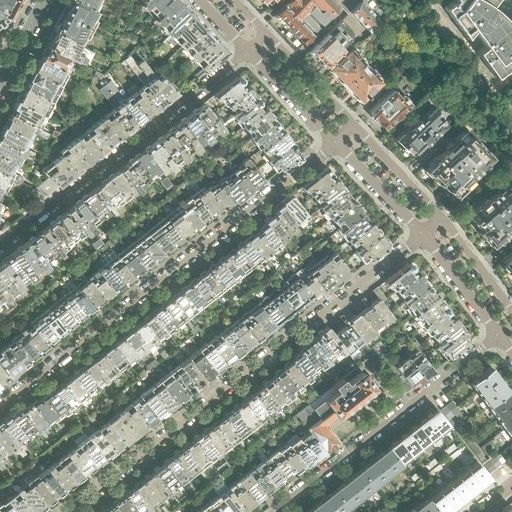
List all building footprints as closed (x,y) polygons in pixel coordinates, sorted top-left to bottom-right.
[(14,10),(19,0),(18,0),(0,0),(0,12),(8,19),(9,19),(10,18),(9,18),(14,10)] [(63,15),(91,30),(100,13),(97,12),(97,10),(77,0),(68,0),(65,7),(67,8),(63,15)] [(98,3),(99,0),(77,0),(97,10),(100,4),(98,3)] [(152,12),(163,0),(145,0),(143,3),(134,14),(137,17),(142,12),(141,10),(143,7),(146,9),(148,7),(152,12)] [(153,31),(160,24),(181,3),(179,1),(178,0),(163,0),(152,12),(156,16),(155,18),(156,19),(152,23),(154,24),(150,28),(153,31)] [(290,13),(295,18),(297,20),(307,11),(314,5),(313,4),(309,0),(288,0),(284,4),(292,11),(290,13)] [(337,10),(340,7),(333,0),(317,0),(313,4),(314,5),(307,11),(321,25),(337,10)] [(333,0),(340,7),(348,14),(350,12),(350,13),(362,2),(364,0),(333,0)] [(495,77),(511,64),(511,25),(511,26),(505,20),(506,19),(507,18),(506,16),(505,15),(504,15),(503,16),(502,17),(497,12),(489,6),(493,0),(453,0),(454,0),(445,7),(444,8),(445,9),(465,36),(464,37),(465,38),(472,29),(484,46),(476,52),(495,77)] [(371,32),(391,12),(388,10),(378,20),(373,15),(362,2),(350,13),(370,33),(371,32)] [(171,36),(192,15),(188,10),(188,8),(184,4),(182,4),(181,3),(160,24),(169,34),(162,41),(164,43),(171,36)] [(295,18),(290,13),(292,11),(284,4),(274,13),(286,26),(295,18)] [(318,28),(321,25),(307,11),(297,20),(295,18),(286,26),(302,43),(308,38),(308,37),(318,28)] [(0,25),(8,19),(0,12),(0,29),(1,28),(0,26),(0,25)] [(91,30),(63,15),(59,23),(57,22),(53,30),(81,45),(82,46),(91,30)] [(169,61),(183,48),(203,27),(199,22),(199,20),(196,16),(193,16),(192,15),(171,36),(180,46),(167,59),(169,61)] [(323,68),(353,39),(353,33),(341,20),(339,22),(308,52),(323,68)] [(186,67),(214,38),(210,34),(210,31),(207,28),(204,28),(203,27),(183,48),(191,57),(192,58),(185,65),(186,67)] [(77,53),(81,45),(53,30),(48,39),(50,40),(47,46),(73,61),(85,66),(87,62),(78,57),(80,54),(77,53)] [(214,38),(186,67),(187,67),(194,60),(202,69),(195,75),(197,77),(204,71),(226,54),(223,52),(225,50),(221,45),(221,43),(218,40),(216,40),(214,38)] [(67,74),(73,61),(47,46),(40,60),(67,74)] [(343,86),(365,65),(360,61),(361,59),(355,52),(353,53),(350,51),(329,71),(334,76),(335,75),(341,81),(340,82),(343,86)] [(136,63),(166,101),(176,93),(158,73),(155,75),(141,59),(136,63)] [(67,74),(40,60),(37,60),(35,66),(36,68),(33,72),(60,86),(67,89),(70,84),(63,81),(67,74)] [(166,101),(136,63),(134,61),(129,65),(144,84),(139,88),(156,109),(166,101)] [(365,65),(343,86),(349,91),(350,90),(356,97),(355,98),(359,102),(380,82),(376,77),(377,76),(370,68),(369,70),(365,65)] [(23,87),(52,102),(60,86),(33,72),(32,71),(23,87)] [(100,79),(104,75),(96,71),(95,73),(100,79)] [(184,86),(176,77),(170,82),(178,91),(184,86)] [(219,100),(224,105),(246,87),(241,80),(241,81),(241,79),(240,78),(239,77),(237,77),(236,77),(235,78),(234,78),(221,89),(213,95),(217,101),(219,100)] [(135,125),(146,117),(129,96),(126,98),(111,80),(104,85),(135,125)] [(135,125),(104,85),(101,81),(99,83),(102,87),(99,89),(114,108),(109,112),(125,133),(135,125)] [(400,113),(409,104),(402,96),(400,97),(392,89),(390,91),(385,86),(382,89),(381,89),(379,91),(378,93),(375,96),(379,101),(368,111),(383,128),(392,119),(393,120),(395,121),(400,116),(401,114),(400,113)] [(23,87),(16,102),(43,116),(44,117),(52,102),(23,87)] [(232,108),(236,113),(256,98),(256,95),(254,91),(250,91),(247,87),(246,87),(224,105),(226,104),(230,109),(232,108)] [(146,117),(156,109),(139,88),(129,96),(146,117)] [(241,127),(265,109),(256,98),(236,113),(234,115),(225,122),(227,125),(236,118),(238,120),(237,121),(241,127)] [(14,111),(12,115),(48,133),(49,130),(49,128),(40,124),(43,116),(16,102),(13,108),(14,111)] [(192,113),(211,138),(216,134),(220,135),(225,131),(221,125),(216,120),(212,114),(206,108),(203,103),(197,109),(195,109),(193,111),(192,112),(192,113)] [(438,138),(440,136),(438,133),(436,135),(436,134),(446,124),(439,117),(439,115),(432,107),(424,115),(424,118),(420,122),(418,120),(404,133),(401,133),(394,139),(402,147),(400,148),(406,154),(408,154),(409,153),(410,154),(422,143),(424,145),(430,139),(431,140),(434,140),(437,138),(438,138)] [(245,128),(252,137),(274,121),(274,117),(271,114),(268,113),(265,109),(241,127),(236,131),(238,134),(245,128)] [(111,145),(125,133),(109,112),(101,119),(108,129),(102,134),(111,145)] [(213,140),(211,138),(192,113),(185,118),(183,118),(181,120),(180,122),(198,145),(202,141),(204,143),(208,144),(213,140)] [(48,133),(12,115),(10,114),(3,126),(31,140),(35,133),(34,132),(36,130),(37,131),(36,132),(47,138),(49,134),(48,133)] [(101,153),(111,145),(102,134),(108,129),(101,119),(84,132),(101,153)] [(252,141),(259,150),(282,131),(282,129),(279,125),(277,125),(274,121),(252,137),(244,143),(246,145),(252,141)] [(198,145),(180,122),(173,127),(171,128),(169,130),(168,131),(186,154),(191,151),(192,152),(196,153),(201,149),(198,145)] [(31,140),(3,126),(0,132),(0,140),(24,153),(31,140)] [(189,159),(186,154),(168,131),(161,136),(159,137),(157,139),(156,141),(174,164),(179,160),(180,162),(184,162),(189,159)] [(268,161),(291,143),(291,139),(289,136),(285,135),(282,131),(259,150),(252,155),(254,157),(262,151),(264,154),(265,156),(267,158),(268,159),(269,159),(268,160),(268,161)] [(440,136),(438,138),(432,144),(434,147),(440,141),(441,142),(440,143),(446,149),(433,161),(433,162),(424,171),(433,179),(433,180),(435,178),(438,180),(441,180),(447,187),(447,190),(454,197),(462,188),(463,186),(482,166),(491,157),(484,149),(483,150),(481,150),(479,148),(481,146),(474,140),(472,141),(462,131),(455,137),(455,140),(453,142),(449,137),(446,137),(443,140),(440,136)] [(86,164),(101,153),(84,132),(75,139),(83,149),(77,153),(86,164)] [(76,172),(86,164),(77,153),(83,149),(75,139),(60,152),(61,154),(76,172)] [(24,153),(0,140),(0,156),(17,165),(24,153)] [(174,164),(156,141),(149,146),(147,147),(145,148),(144,150),(159,171),(161,174),(167,169),(168,171),(172,171),(177,168),(174,164)] [(291,143),(268,161),(272,166),(276,172),(298,155),(298,153),(294,147),(291,143)] [(156,174),(159,171),(144,150),(140,153),(133,158),(150,179),(154,175),(165,188),(168,186),(172,190),(174,189),(162,175),(159,177),(156,174)] [(57,187),(76,172),(61,154),(53,160),(54,162),(50,165),(49,164),(43,168),(50,177),(57,187)] [(264,181),(260,175),(256,171),(244,155),(242,157),(243,160),(241,161),(243,164),(241,164),(239,165),(239,169),(254,189),(255,188),(257,188),(259,186),(260,185),(264,181)] [(13,173),(17,165),(0,156),(0,172),(11,178),(20,183),(23,178),(13,173)] [(150,179),(133,158),(123,166),(132,178),(126,182),(133,191),(134,193),(141,188),(140,187),(150,179)] [(251,191),(254,189),(239,169),(238,170),(234,165),(232,165),(232,166),(230,164),(227,167),(232,174),(230,176),(230,178),(244,198),(252,192),(251,191)] [(123,199),(133,191),(126,182),(132,178),(123,166),(107,178),(123,199)] [(196,176),(204,170),(201,167),(193,174),(196,176)] [(312,196),(334,178),(334,176),(332,172),(329,172),(325,167),(301,187),(305,192),(308,191),(312,196)] [(11,178),(0,172),(0,186),(5,190),(11,178)] [(244,198),(230,178),(227,175),(222,178),(221,177),(216,180),(215,180),(232,202),(235,200),(236,202),(239,202),(244,198)] [(57,187),(50,177),(43,183),(51,192),(57,187)] [(123,199),(107,178),(96,187),(105,198),(100,203),(110,216),(111,215),(109,213),(115,208),(114,206),(123,199)] [(321,207),(343,190),(343,189),(344,186),(341,183),(338,183),(338,182),(337,182),(334,178),(312,196),(317,202),(321,207)] [(232,202),(215,180),(210,184),(209,182),(204,186),(220,207),(223,205),(224,206),(227,207),(232,202)] [(511,184),(510,182),(500,189),(479,207),(476,207),(467,215),(473,222),(472,223),(479,231),(477,232),(490,247),(499,238),(500,239),(511,228),(511,184)] [(51,192),(43,183),(35,189),(34,189),(34,190),(45,196),(51,192)] [(220,207),(204,186),(194,194),(210,215),(213,212),(216,213),(219,210),(220,207)] [(105,220),(110,216),(100,203),(105,198),(96,187),(80,199),(97,220),(102,215),(105,220)] [(39,201),(45,196),(34,190),(31,196),(39,201)] [(320,208),(328,219),(352,201),(352,198),(349,195),(347,194),(343,190),(321,207),(320,208)] [(210,215),(194,194),(184,202),(200,223),(203,220),(206,221),(210,218),(210,215)] [(281,202),(296,223),(297,224),(303,220),(308,217),(299,206),(294,200),(291,195),(281,202)] [(97,220),(80,199),(70,208),(79,219),(73,223),(80,233),(82,235),(88,230),(87,228),(97,220)] [(340,228),(361,212),(361,209),(359,205),(356,205),(355,205),(352,201),(328,219),(329,219),(330,218),(334,223),(335,222),(340,228)] [(199,225),(200,223),(184,202),(174,209),(191,230),(193,228),(196,228),(199,225)] [(291,227),(296,223),(281,202),(275,207),(275,209),(275,210),(272,212),(274,215),(287,232),(292,228),(291,227)] [(70,240),(80,233),(73,223),(79,219),(70,208),(54,220),(70,240)] [(191,230),(174,209),(164,217),(181,238),(184,235),(186,236),(190,233),(191,230)] [(348,240),(369,223),(369,220),(367,217),(364,216),(361,212),(340,228),(338,230),(347,241),(348,240)] [(287,232),(274,215),(271,217),(268,217),(264,220),(264,222),(265,223),(279,241),(284,238),(285,240),(290,236),(287,232)] [(181,238),(164,217),(155,224),(171,245),(174,243),(177,244),(180,240),(181,238)] [(62,247),(70,240),(54,220),(44,228),(53,239),(48,244),(55,254),(56,255),(63,249),(62,247)] [(281,243),(279,241),(265,223),(260,227),(260,230),(257,233),(272,252),(278,248),(277,247),(281,243)] [(348,240),(357,251),(378,234),(379,231),(376,227),(373,227),(372,227),(369,223),(348,240)] [(171,248),(171,245),(155,224),(145,232),(161,253),(164,251),(167,251),(171,248)] [(45,261),(55,254),(48,244),(53,239),(44,228),(28,240),(45,261)] [(161,256),(161,253),(145,232),(135,240),(152,261),(154,258),(157,259),(161,256)] [(272,252),(257,233),(254,235),(253,235),(251,235),(246,239),(261,258),(265,255),(267,257),(272,252)] [(378,234),(357,251),(354,252),(364,264),(387,246),(387,245),(387,242),(385,239),(382,239),(378,234)] [(263,260),(261,258),(246,239),(243,242),(241,241),(237,244),(237,247),(253,267),(263,260)] [(45,261),(28,240),(16,250),(33,272),(38,268),(41,272),(45,272),(50,268),(45,261)] [(113,244),(109,240),(105,243),(109,248),(113,244)] [(152,261),(135,240),(125,248),(142,268),(145,266),(147,266),(151,263),(152,261)] [(337,253),(346,245),(344,242),(335,250),(337,253)] [(253,267),(237,247),(234,249),(231,249),(228,252),(227,254),(243,275),(253,267)] [(141,271),(142,268),(125,248),(116,255),(133,276),(135,273),(138,274),(141,271)] [(33,272),(16,250),(3,260),(21,282),(26,278),(29,282),(32,282),(37,278),(33,272)] [(511,252),(501,262),(502,263),(508,269),(508,272),(511,277),(511,252)] [(319,262),(328,274),(331,271),(339,281),(343,278),(346,278),(351,274),(345,266),(334,253),(329,257),(327,255),(319,262)] [(234,283),(243,275),(227,254),(224,257),(224,256),(222,256),(218,259),(218,262),(234,283)] [(330,288),(339,281),(331,271),(328,274),(312,254),(309,257),(315,265),(312,266),(314,268),(308,273),(326,294),(330,290),(330,288)] [(133,276),(116,255),(108,261),(103,255),(101,257),(106,263),(123,283),(125,281),(128,282),(132,279),(133,276)] [(25,288),(21,282),(3,260),(0,262),(0,281),(8,292),(13,288),(17,292),(20,292),(25,288)] [(225,290),(234,283),(218,262),(215,264),(212,264),(209,267),(208,269),(225,290)] [(122,284),(123,283),(106,263),(96,271),(113,291),(115,289),(118,290),(122,286),(122,284)] [(395,290),(417,273),(412,267),(411,267),(411,266),(411,264),(409,263),(408,263),(406,264),(405,265),(391,276),(384,282),(388,287),(390,286),(394,292),(396,291),(395,290)] [(216,297),(225,290),(208,269),(205,271),(203,271),(199,274),(199,276),(199,277),(216,297)] [(113,291),(96,271),(87,278),(103,299),(106,296),(108,297),(112,294),(113,291)] [(311,296),(298,277),(294,273),(289,277),(289,278),(285,281),(302,303),(304,303),(308,300),(308,298),(311,296)] [(322,297),(326,294),(308,273),(305,275),(303,273),(298,277),(311,296),(313,298),(315,298),(320,294),(322,297)] [(400,305),(401,305),(427,284),(427,281),(424,278),(421,277),(417,273),(395,290),(396,291),(400,296),(402,294),(406,300),(400,305)] [(216,297),(199,277),(196,279),(193,279),(190,281),(190,284),(189,284),(206,305),(216,297)] [(103,302),(103,299),(87,278),(77,286),(93,306),(96,304),(99,305),(103,302)] [(299,306),(302,303),(285,281),(285,280),(279,285),(280,285),(276,289),(293,310),(295,311),(299,308),(299,306)] [(12,298),(8,292),(0,281),(0,298),(1,298),(4,301),(7,302),(12,298)] [(197,312),(206,305),(189,284),(186,286),(184,286),(180,289),(180,291),(197,312)] [(412,314),(435,295),(427,284),(401,305),(404,310),(407,308),(412,314)] [(93,306),(77,286),(67,293),(84,314),(87,312),(89,312),(93,309),(93,306)] [(378,299),(381,302),(386,298),(377,287),(372,291),(378,299)] [(293,310),(276,289),(275,288),(270,292),(270,293),(266,296),(283,318),(285,318),(289,315),(289,313),(293,310)] [(197,312),(180,291),(177,294),(175,293),(171,296),(171,299),(187,319),(197,312)] [(283,318),(266,296),(263,292),(262,294),(264,297),(261,299),(261,300),(257,304),(274,325),(276,326),(280,323),(280,320),(283,318)] [(84,314),(67,293),(58,300),(74,321),(77,319),(80,320),(83,317),(84,314)] [(415,330),(421,325),(444,307),(444,303),(442,300),(439,300),(438,299),(435,295),(412,314),(410,315),(414,320),(410,323),(415,330)] [(274,325),(257,304),(251,296),(249,298),(255,305),(252,307),(253,308),(248,312),(264,333),(266,333),(270,330),(270,328),(274,325)] [(376,332),(384,325),(369,306),(363,298),(361,300),(367,308),(360,313),(376,332)] [(178,327),(187,319),(171,299),(167,301),(165,301),(161,304),(161,306),(178,327)] [(382,303),(381,302),(378,299),(369,306),(384,325),(393,318),(394,318),(386,308),(382,303)] [(74,324),(74,321),(58,300),(48,308),(65,329),(67,327),(70,327),(74,324)] [(169,334),(178,327),(161,306),(158,309),(156,308),(152,311),(152,313),(167,334),(168,334),(169,334)] [(431,336),(453,318),(452,315),(450,312),(448,311),(444,307),(421,325),(422,325),(431,336)] [(65,329),(48,308),(39,316),(55,337),(58,334),(60,335),(64,332),(65,329)] [(261,335),(264,333),(248,312),(247,311),(242,315),(243,316),(238,319),(254,340),(257,341),(260,338),(261,335)] [(158,342),(167,334),(152,313),(151,313),(149,315),(148,316),(146,316),(142,319),(142,321),(158,342)] [(381,347),(378,342),(379,341),(381,338),(376,332),(360,313),(348,322),(363,343),(372,354),(375,352),(381,347)] [(356,348),(363,343),(348,322),(342,315),(339,317),(346,325),(333,335),(345,350),(351,358),(360,352),(356,348)] [(54,339),(55,337),(39,316),(30,323),(30,324),(45,344),(48,342),(51,342),(54,339)] [(440,345),(462,329),(462,326),(459,322),(456,322),(453,318),(431,336),(435,340),(436,339),(440,345)] [(254,340),(238,319),(232,323),(233,323),(228,327),(245,348),(247,348),(251,345),(251,343),(254,340)] [(158,342),(142,321),(141,321),(139,323),(138,324),(136,324),(132,326),(132,329),(148,350),(158,342)] [(197,332),(189,321),(187,323),(192,329),(190,331),(193,335),(197,332)] [(45,344),(30,324),(21,331),(21,332),(36,352),(39,350),(41,351),(45,348),(46,345),(45,344)] [(241,350),(245,348),(228,327),(227,326),(222,330),(223,331),(218,335),(235,355),(238,356),(241,353),(241,350)] [(345,350),(333,335),(327,327),(323,330),(317,334),(317,335),(318,336),(333,355),(337,351),(340,354),(345,350)] [(139,357),(148,350),(132,329),(131,329),(129,331),(129,332),(128,332),(127,332),(126,332),(125,332),(125,333),(124,333),(123,334),(123,335),(122,336),(139,357)] [(462,329),(440,345),(440,346),(443,350),(442,352),(447,359),(469,342),(469,339),(462,329)] [(36,352),(21,332),(12,339),(28,360),(30,358),(32,359),(36,356),(36,352)] [(235,355),(218,335),(217,334),(208,342),(225,364),(228,364),(231,362),(231,358),(235,355)] [(139,357),(122,336),(122,337),(121,337),(119,338),(119,339),(118,340),(116,339),(113,342),(113,344),(128,365),(139,357)] [(221,367),(225,364),(208,342),(198,349),(194,343),(197,341),(193,337),(192,336),(189,338),(215,372),(217,372),(221,370),(221,367)] [(333,355),(318,336),(317,336),(315,336),(314,337),(313,338),(312,339),(312,340),(308,344),(325,366),(330,362),(329,360),(334,357),(332,355),(333,355)] [(215,372),(189,338),(187,339),(196,351),(188,357),(205,379),(208,380),(211,377),(211,374),(215,372)] [(27,361),(28,360),(12,339),(0,348),(0,366),(8,376),(10,377),(27,363),(26,362),(27,361)] [(128,365),(113,344),(112,344),(111,344),(109,346),(109,347),(108,348),(106,347),(103,350),(103,352),(119,373),(128,365)] [(321,369),(325,366),(308,344),(304,347),(302,347),(300,347),(299,348),(299,350),(299,351),(298,351),(298,352),(299,353),(314,372),(320,368),(321,369)] [(411,387),(395,366),(385,353),(381,347),(375,352),(396,379),(395,379),(405,391),(411,387)] [(406,357),(423,378),(433,370),(416,350),(406,357)] [(119,373),(103,352),(102,352),(101,352),(99,354),(99,355),(98,355),(97,355),(96,355),(95,356),(94,357),(93,358),(93,359),(93,360),(109,381),(119,373)] [(314,372),(299,353),(297,353),(295,354),(294,355),(294,356),(294,357),(290,360),(290,362),(307,383),(312,378),(311,377),(316,373),(314,372)] [(205,379),(188,357),(178,365),(195,387),(198,388),(201,385),(201,382),(205,379)] [(411,387),(423,378),(406,357),(395,366),(411,387)] [(99,388),(109,381),(93,360),(92,360),(91,360),(89,362),(89,363),(86,362),(83,365),(83,368),(99,388)] [(307,383),(290,362),(287,361),(284,364),(284,366),(284,367),(280,370),(297,390),(298,391),(303,387),(302,386),(307,383)] [(195,387),(178,365),(168,373),(185,395),(189,392),(191,393),(194,390),(195,387)] [(298,419),(306,428),(325,453),(326,454),(340,443),(326,425),(373,387),(360,371),(356,366),(340,380),(337,381),(335,383),(332,385),(333,386),(315,400),(309,404),(298,412),(295,414),(298,419)] [(487,405),(507,390),(500,381),(500,380),(499,378),(497,376),(496,376),(489,367),(469,381),(487,405)] [(99,388),(83,368),(81,368),(79,369),(79,371),(77,370),(73,373),(73,375),(89,396),(99,388)] [(292,394),(297,390),(280,370),(278,369),(275,372),(275,374),(274,375),(275,375),(271,378),(288,400),(294,396),(292,394)] [(185,398),(185,395),(168,373),(158,381),(175,402),(179,400),(182,400),(185,398)] [(79,404),(89,396),(73,375),(73,376),(72,376),(69,377),(69,378),(69,379),(68,378),(67,378),(67,379),(66,379),(65,379),(64,380),(64,381),(63,381),(63,382),(63,383),(79,404)] [(288,400),(271,378),(268,381),(265,380),(262,383),(262,385),(261,386),(262,386),(277,405),(282,401),(284,404),(288,400)] [(175,405),(175,402),(158,381),(148,389),(166,410),(169,407),(172,408),(175,405)] [(79,404),(63,383),(63,384),(62,383),(59,385),(59,386),(59,387),(57,386),(53,389),(53,391),(69,412),(79,404)] [(279,408),(277,405),(262,386),(258,389),(255,388),(252,391),(252,394),(268,413),(272,410),(274,412),(279,408)] [(165,413),(166,410),(148,389),(139,396),(155,418),(159,415),(162,416),(165,413)] [(494,415),(504,428),(511,421),(511,397),(507,390),(487,405),(493,413),(490,416),(491,417),(494,415)] [(59,419),(69,412),(53,391),(52,391),(50,393),(49,394),(47,393),(42,397),(57,418),(58,418),(59,419)] [(269,415),(268,413),(252,394),(249,397),(246,396),(243,398),(243,401),(259,422),(269,415)] [(155,418),(139,396),(129,403),(146,426),(149,423),(152,423),(155,421),(155,418)] [(309,404),(315,400),(312,396),(305,401),(308,404),(309,404)] [(57,418),(42,397),(41,397),(38,399),(38,400),(36,400),(31,403),(47,424),(48,425),(57,418)] [(259,422),(243,401),(239,404),(236,404),(233,406),(233,409),(249,430),(259,422)] [(459,411),(451,401),(447,405),(454,414),(458,411),(459,411)] [(37,432),(47,424),(31,403),(29,403),(27,405),(27,406),(24,406),(20,410),(37,432)] [(146,426),(129,403),(106,421),(124,443),(127,444),(130,441),(130,438),(142,429),(144,429),(146,428),(146,426)] [(452,416),(445,406),(440,410),(447,419),(452,416)] [(249,430),(233,409),(229,412),(226,411),(223,414),(223,417),(239,438),(249,430)] [(37,432),(20,410),(18,410),(16,411),(16,412),(15,413),(13,412),(8,416),(26,438),(36,430),(37,432)] [(426,418),(438,434),(442,431),(446,433),(450,430),(447,427),(448,426),(437,413),(436,411),(431,414),(430,414),(431,414),(431,413),(428,415),(426,417),(427,417),(426,418)] [(298,419),(295,414),(290,418),(294,422),(298,419)] [(26,438),(8,416),(1,422),(2,423),(0,424),(4,430),(7,430),(9,433),(7,437),(10,441),(13,441),(24,456),(27,454),(24,450),(21,448),(22,447),(23,445),(21,443),(27,439),(26,438)] [(245,445),(223,417),(219,420),(216,419),(213,421),(213,425),(229,446),(234,442),(236,444),(239,442),(243,447),(245,445)] [(438,434),(426,418),(424,419),(424,418),(422,420),(419,422),(420,422),(416,426),(429,442),(432,439),(436,441),(440,438),(438,435),(438,434)] [(124,443),(106,421),(96,429),(115,453),(121,448),(120,446),(124,443)] [(22,458),(24,456),(13,441),(10,441),(7,437),(9,433),(7,430),(4,430),(0,424),(0,444),(7,453),(11,450),(13,452),(16,453),(17,451),(19,454),(22,458)] [(229,446),(213,425),(210,427),(207,427),(204,429),(203,432),(219,453),(229,446)] [(284,431),(280,427),(280,426),(276,430),(280,434),(284,431)] [(429,442),(416,426),(415,427),(414,426),(415,426),(412,427),(410,429),(410,430),(411,429),(411,430),(407,433),(419,449),(423,446),(427,448),(431,445),(428,442),(429,442)] [(298,438),(314,459),(315,460),(317,461),(321,458),(321,455),(322,456),(325,454),(325,453),(306,428),(302,431),(305,435),(299,439),(298,438)] [(108,458),(115,453),(96,429),(89,435),(84,429),(82,430),(84,433),(103,458),(107,456),(108,458)] [(209,461),(219,453),(203,432),(200,435),(197,434),(194,437),(194,440),(209,461)] [(103,461),(103,458),(84,433),(74,441),(76,445),(93,466),(97,463),(100,464),(103,461)] [(419,450),(419,449),(407,433),(405,434),(405,433),(403,435),(401,437),(402,437),(397,441),(410,457),(413,454),(417,456),(421,453),(419,450)] [(314,460),(314,459),(298,438),(288,445),(287,444),(303,465),(304,466),(306,467),(310,464),(310,461),(311,462),(314,460)] [(209,461),(194,440),(190,443),(187,442),(184,445),(184,448),(200,469),(209,461)] [(410,457),(397,441),(396,442),(396,441),(393,442),(391,444),(392,444),(392,445),(388,448),(400,464),(404,461),(408,463),(412,460),(409,457),(410,457)] [(303,465),(287,444),(277,451),(276,450),(292,471),(293,472),(295,472),(297,471),(299,469),(299,467),(301,468),(303,466),(303,465)] [(93,466),(76,445),(70,449),(70,448),(66,451),(62,446),(60,447),(65,453),(65,454),(82,475),(86,472),(89,473),(93,470),(93,466)] [(200,469),(184,448),(180,451),(177,450),(174,453),(173,456),(189,477),(200,469)] [(372,486),(400,464),(388,448),(374,459),(373,458),(369,461),(370,462),(359,471),(372,486)] [(292,471),(276,450),(266,458),(283,478),(285,479),(289,475),(289,473),(290,474),(292,472),(292,471)] [(82,478),(82,475),(65,454),(56,461),(72,483),(76,480),(79,481),(82,478)] [(493,455),(489,459),(496,468),(501,464),(496,457),(494,455),(493,455)] [(194,483),(189,477),(173,456),(170,459),(167,458),(163,461),(163,464),(179,485),(185,481),(186,482),(188,481),(192,485),(194,483)] [(282,479),(283,478),(266,458),(257,465),(273,486),(275,486),(279,483),(279,481),(280,481),(282,479)] [(72,483),(56,461),(48,467),(42,459),(39,461),(45,469),(63,490),(66,488),(69,488),(72,486),(72,483)] [(466,469),(478,485),(479,484),(480,485),(482,484),(484,482),(483,481),(488,478),(476,462),(475,463),(472,459),(468,462),(469,467),(466,469)] [(494,470),(486,460),(482,464),(490,473),(494,470)] [(169,493),(179,485),(163,464),(159,467),(157,466),(153,468),(153,472),(169,493)] [(273,487),(273,486),(257,465),(247,473),(263,493),(265,493),(267,492),(269,491),(270,489),(270,488),(271,488),(273,487)] [(477,486),(478,485),(466,469),(465,470),(463,467),(459,470),(460,474),(456,477),(469,493),(473,489),(473,490),(473,491),(475,489),(478,487),(477,487),(477,486)] [(63,490),(45,469),(36,476),(53,498),(57,495),(59,496),(62,493),(63,490)] [(26,477),(20,470),(17,473),(23,480),(26,477)] [(347,505),(372,486),(359,471),(348,479),(347,478),(343,481),(344,483),(335,490),(347,505)] [(169,493),(153,472),(150,474),(147,474),(144,476),(143,479),(159,501),(169,493)] [(263,493),(247,473),(237,480),(253,501),(256,501),(260,498),(260,496),(261,496),(263,494),(263,493)] [(469,493),(456,477),(453,474),(449,477),(450,482),(447,484),(459,500),(463,497),(464,497),(464,498),(466,497),(468,494),(467,494),(469,493)] [(53,501),(53,498),(36,476),(35,475),(25,483),(43,506),(47,503),(50,503),(53,501)] [(150,508),(159,501),(143,479),(140,482),(137,481),(134,484),(133,487),(150,508)] [(253,502),(253,501),(237,480),(227,488),(243,509),(246,509),(250,506),(250,504),(251,504),(253,502)] [(459,500),(447,484),(446,485),(444,482),(440,485),(441,489),(437,492),(450,508),(454,504),(454,505),(457,504),(459,502),(458,502),(458,501),(459,500)] [(31,511),(35,511),(43,506),(25,483),(19,487),(17,485),(15,485),(13,486),(11,483),(9,484),(12,487),(13,488),(15,491),(16,493),(31,511)] [(145,511),(150,508),(133,487),(130,490),(127,489),(124,492),(124,495),(122,496),(134,511),(145,511)] [(243,510),(243,509),(227,488),(218,495),(230,511),(240,511),(241,511),(243,510)] [(448,509),(450,508),(437,492),(434,489),(430,492),(431,496),(427,499),(437,511),(444,511),(445,511),(444,511),(446,511),(448,511),(449,509),(448,509)] [(311,511),(339,511),(347,505),(335,490),(326,497),(325,495),(321,499),(322,500),(310,510),(311,511)] [(31,511),(16,493),(11,496),(5,500),(15,511),(31,511)] [(230,511),(218,495),(208,503),(214,511),(230,511)] [(117,511),(134,511),(122,496),(118,499),(115,499),(112,501),(112,504),(117,511)] [(437,511),(427,499),(411,511),(437,511)] [(15,511),(5,500),(1,503),(0,502),(0,511),(15,511)] [(214,511),(208,503),(198,511),(214,511)]
